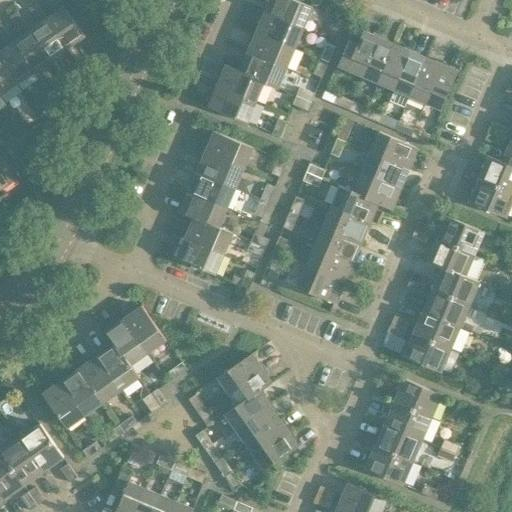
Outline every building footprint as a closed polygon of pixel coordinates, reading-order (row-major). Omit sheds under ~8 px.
[(40,23),(30,30),(51,60),(67,48),(46,19),(34,0),(27,5),(40,23)] [(46,19),(67,48),(85,36),(64,6),(63,7),(58,0),(48,0),(56,12),(46,19)] [(293,0),(269,0),(265,12),(303,29),(312,8),(293,0)] [(18,28),(8,35),(13,42),(34,72),(51,60),(30,30),(17,12),(10,17),(18,28)] [(295,49),(303,29),(265,12),(256,32),(295,49)] [(345,22),(337,18),(331,33),(339,37),(345,22)] [(0,59),(17,84),(34,72),(13,42),(0,24),(0,23),(0,38),(6,47),(0,51),(0,59)] [(338,66),(363,77),(380,38),(363,31),(358,44),(349,40),(338,66)] [(287,68),(295,49),(256,32),(248,52),(287,68)] [(380,38),(363,77),(379,83),(395,45),(380,38)] [(326,43),(320,59),(328,62),(335,47),(326,43)] [(379,83),(394,90),(410,51),(395,45),(379,83)] [(394,90),(409,97),(426,58),(410,51),(394,90)] [(248,52),(240,71),(239,72),(264,82),(264,83),(278,89),(287,68),(248,52)] [(409,97),(425,103),(441,65),(426,58),(409,97)] [(0,94),(1,95),(17,84),(0,59),(0,94)] [(322,78),(328,62),(320,59),(313,74),(322,78)] [(256,102),(264,83),(264,82),(239,72),(240,71),(226,65),(217,86),(256,102)] [(458,72),(441,65),(425,103),(441,110),(458,72)] [(247,123),(256,102),(217,86),(208,107),(247,123)] [(300,88),(296,96),(311,102),(315,94),(300,88)] [(73,91),(66,96),(73,107),(80,102),(75,95),(73,91)] [(349,110),(352,102),(337,95),(333,103),(349,110)] [(308,111),(311,102),(296,96),(293,104),(308,111)] [(368,108),(352,102),(349,110),(364,117),(368,108)] [(380,123),(383,115),(368,108),(364,117),(380,123)] [(395,130),(399,122),(383,115),(380,123),(395,130)] [(287,122),(286,122),(278,119),(272,134),(280,137),(287,122)] [(410,137),(414,128),(399,122),(395,130),(410,137)] [(343,123),(337,139),(345,142),(352,127),(343,123)] [(493,123),(489,131),(504,137),(508,129),(493,123)] [(414,128),(410,137),(426,143),(429,135),(414,128)] [(205,152),(244,169),(253,148),(214,131),(205,152)] [(500,146),(504,137),(489,131),(485,139),(500,146)] [(370,152),(409,169),(418,148),(379,132),(370,152)] [(8,135),(4,138),(8,144),(14,140),(11,135),(8,135)] [(339,157),(345,142),(337,139),(330,154),(339,157)] [(511,140),(502,162),(502,163),(511,167),(511,140)] [(12,146),(7,149),(11,155),(16,152),(12,146)] [(0,191),(18,179),(22,185),(24,184),(0,150),(0,191)] [(205,152),(197,172),(235,189),(244,169),(205,152)] [(409,169),(370,152),(362,172),(401,189),(409,169)] [(511,193),(511,167),(502,163),(502,162),(488,156),(478,179),(511,193)] [(286,162),(278,158),(271,173),(280,177),(286,162)] [(310,164),(306,172),(321,179),(325,170),(310,164)] [(235,189),(197,172),(188,192),(227,208),(235,189)] [(318,187),(321,179),(306,172),(303,181),(318,187)] [(392,210),(401,189),(362,172),(354,191),(353,192),(378,203),(378,204),(392,210)] [(506,218),(511,203),(511,193),(478,179),(469,202),(506,218)] [(267,184),(260,199),(269,203),(275,187),(267,184)] [(353,192),(354,191),(340,186),(331,206),(370,223),(378,204),(378,203),(353,192)] [(179,213),(193,219),(194,218),(219,228),(219,227),(227,208),(188,192),(179,213)] [(289,212),(298,216),(304,200),(296,197),(289,212)] [(262,218),(269,203),(260,199),(254,214),(262,218)] [(323,226),(361,243),(370,223),(331,206),(323,226)] [(291,231),(298,216),(289,212),(283,227),(291,231)] [(437,239),(474,255),(484,232),(447,216),(437,239)] [(233,233),(219,227),(219,228),(194,218),(193,219),(185,238),(224,254),(233,233)] [(418,221),(415,230),(430,236),(433,228),(418,221)] [(314,246),(353,263),(361,243),(323,226),(314,246)] [(426,245),(430,236),(415,230),(411,238),(426,245)] [(250,242),(266,248),(269,240),(254,234),(250,242)] [(273,252),(281,256),(287,240),(279,237),(273,252)] [(215,275),(224,254),(185,238),(176,259),(215,275)] [(437,239),(427,262),(441,268),(441,267),(465,277),(465,276),(476,281),(485,260),(474,255),(437,239)] [(262,257),(266,248),(250,242),(247,250),(262,257)] [(306,266),(345,283),(353,263),(314,246),(306,266)] [(274,271),(281,256),(273,252),(266,267),(274,271)] [(345,283),(306,266),(297,287),(336,303),(345,283)] [(476,281),(465,276),(465,277),(441,267),(441,268),(432,289),(469,305),(479,282),(476,281)] [(246,271),(240,286),(248,289),(255,274),(246,271)] [(413,271),(410,280),(425,286),(428,278),(413,271)] [(421,295),(425,286),(410,280),(406,288),(421,295)] [(460,327),(469,305),(432,289),(422,311),(460,327)] [(123,319),(147,353),(166,340),(142,306),(123,319)] [(413,333),(450,349),(460,327),(422,311),(413,333)] [(394,315),(391,324),(406,330),(410,322),(394,315)] [(105,332),(113,344),(114,344),(130,366),(131,365),(147,353),(123,319),(105,332)] [(402,339),(406,330),(391,324),(387,332),(402,339)] [(441,372),(450,349),(413,333),(403,356),(441,372)] [(113,344),(97,356),(121,391),(139,378),(131,365),(130,366),(114,344),(113,344)] [(217,377),(228,392),(262,368),(252,353),(217,377)] [(103,403),(121,391),(97,356),(79,368),(103,403)] [(182,363),(168,372),(173,379),(187,370),(182,363)] [(85,415),(103,403),(79,368),(61,381),(85,415)] [(272,383),(262,368),(228,392),(237,405),(237,406),(259,391),(260,391),(272,383)] [(394,402),(431,418),(441,395),(404,379),(394,402)] [(85,415),(61,381),(43,394),(67,428),(85,415)] [(497,396),(497,397),(499,397),(509,398),(510,390),(498,388),(497,396)] [(150,394),(159,408),(167,402),(157,389),(150,394)] [(269,404),(260,391),(259,391),(237,406),(237,405),(225,414),(235,428),(269,404)] [(152,413),(159,408),(150,394),(142,399),(152,413)] [(189,399),(198,413),(205,408),(196,394),(189,399)] [(394,402),(384,424),(422,440),(431,418),(394,402)] [(475,409),(460,403),(456,411),(471,417),(475,409)] [(279,418),(269,404),(235,428),(244,442),(279,418)] [(215,422),(205,408),(198,413),(208,427),(215,422)] [(132,416),(119,425),(124,433),(137,423),(132,416)] [(254,456),(288,432),(279,418),(244,442),(254,456)] [(20,438),(43,472),(64,457),(40,424),(20,438)] [(384,424),(375,446),(412,462),(422,440),(384,424)] [(124,433),(119,425),(105,435),(110,442),(124,433)] [(195,436),(205,449),(212,444),(203,430),(195,436)] [(299,447),(288,432),(254,456),(264,471),(273,465),(287,455),(299,447)] [(43,472),(20,438),(0,452),(23,485),(43,472)] [(444,439),(440,448),(456,454),(459,446),(444,439)] [(96,441),(82,451),(87,458),(101,449),(96,441)] [(222,458),(212,444),(205,449),(215,463),(222,458)] [(403,485),(412,462),(375,446),(365,469),(403,485)] [(452,463),(456,454),(440,448),(437,456),(452,463)] [(23,485),(0,452),(0,493),(4,499),(23,485)] [(156,464),(171,470),(175,462),(160,455),(156,464)] [(287,455),(273,465),(277,471),(279,470),(290,461),(291,461),(287,455)] [(232,472),(222,458),(215,463),(224,477),(232,472)] [(171,470),(187,477),(190,468),(175,462),(171,470)] [(77,477),(68,464),(60,469),(70,482),(77,477)] [(206,475),(190,468),(187,477),(202,483),(206,475)] [(115,511),(135,511),(145,488),(129,482),(131,476),(121,472),(112,493),(122,497),(115,511)] [(241,485),(232,472),(224,477),(234,490),(241,485)] [(348,483),(339,504),(358,511),(380,511),(386,499),(348,483)] [(436,499),(440,491),(425,485),(421,493),(436,499)] [(35,486),(28,492),(37,505),(45,500),(35,486)] [(317,494),(332,501),(335,492),(320,486),(317,494)] [(145,488),(135,511),(153,511),(161,495),(145,488)] [(30,510),(37,505),(28,492),(20,497),(30,510)] [(328,509),(332,501),(317,494),(313,503),(328,509)] [(153,511),(171,511),(176,502),(161,495),(153,511)] [(233,510),(237,501),(222,495),(218,503),(233,510)] [(233,510),(239,511),(250,511),(252,508),(237,501),(233,510)] [(191,511),(193,509),(176,502),(171,511),(191,511)]
